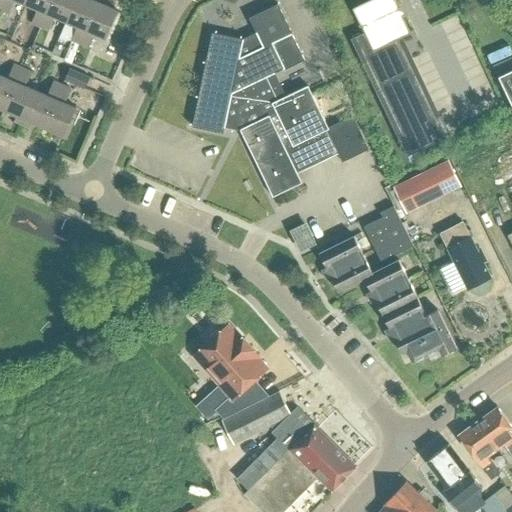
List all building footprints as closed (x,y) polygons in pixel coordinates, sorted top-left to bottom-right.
[(4,0),(1,10),(10,14),(15,0),(16,0),(26,4),(28,0),(4,0)] [(28,0),(26,4),(38,9),(32,23),(40,27),(51,0),(28,0)] [(51,0),(40,27),(49,31),(55,17),(66,21),(75,0),(51,0)] [(75,0),(66,21),(77,26),(71,40),(72,40),(80,43),(80,44),(98,2),(94,0),(75,0)] [(395,0),(369,0),(353,8),(364,32),(357,36),(403,133),(397,135),(407,156),(450,135),(440,115),(434,118),(397,39),(403,37),(411,33),(402,15),(399,8),(395,0)] [(118,10),(98,2),(80,44),(89,47),(95,33),(106,38),(118,10)] [(353,116),(328,128),(308,85),(287,96),(276,73),(284,68),(285,69),(305,60),(292,34),(293,33),(279,4),(250,18),(257,32),(244,39),(212,32),(192,126),(224,133),(225,125),(241,129),(273,196),(302,182),(298,173),(338,153),(342,162),(369,149),(353,116)] [(195,38),(199,18),(187,16),(183,35),(195,38)] [(72,40),(65,59),(73,62),(79,46),(80,43),(72,40)] [(63,47),(56,44),(52,53),(60,56),(63,47)] [(82,66),(89,50),(79,46),(73,62),(82,66)] [(501,80),(511,73),(511,56),(494,65),(501,80)] [(0,108),(5,110),(23,68),(14,64),(8,78),(0,74),(0,108)] [(23,68),(5,110),(17,115),(15,121),(22,124),(37,90),(26,86),(32,72),(23,68)] [(65,80),(85,88),(90,76),(70,68),(65,80)] [(511,73),(501,80),(511,102),(511,73)] [(48,95),(37,90),(22,124),(30,127),(32,122),(45,127),(63,85),(54,81),(48,95)] [(71,89),(63,85),(45,127),(65,136),(77,107),(65,103),(71,89)] [(393,186),(407,213),(461,186),(448,159),(393,186)] [(364,226),(382,262),(414,246),(394,206),(381,212),(383,217),(364,226)] [(454,261),(440,269),(453,293),(467,286),(469,288),(471,292),(481,295),(489,291),(492,282),(490,278),(491,277),(463,222),(440,234),(454,261)] [(306,225),(293,231),(300,246),(302,249),(314,243),(306,225)] [(376,301),(390,328),(385,330),(391,341),(395,339),(402,353),(407,351),(413,362),(439,349),(442,355),(457,348),(438,309),(427,315),(399,260),(373,273),(355,236),(320,253),(327,267),(322,270),(327,279),(332,277),(339,291),(365,278),(372,291),(367,293),(372,303),(376,301)] [(161,261),(171,250),(160,240),(150,251),(161,261)] [(208,338),(208,341),(191,356),(231,401),(269,368),(261,359),(262,358),(237,329),(235,330),(229,322),(218,332),(216,331),(212,331),(209,334),(208,338)] [(290,413),(279,392),(222,420),(233,442),(290,413)] [(278,438),(258,458),(237,479),(248,490),(245,494),(263,511),(284,511),(319,477),(332,491),(357,466),(314,423),(315,423),(297,406),(272,432),(278,438)] [(511,426),(497,406),(477,421),(498,449),(505,444),(511,454),(511,426)] [(498,449),(477,421),(459,435),(491,479),(499,473),(487,457),(498,449)] [(483,486),(449,443),(426,460),(448,488),(443,491),(456,507),(483,486)] [(386,505),(379,511),(435,511),(434,510),(435,509),(406,482),(385,504),(386,505)] [(507,511),(504,508),(493,493),(481,502),(488,511),(507,511)]
